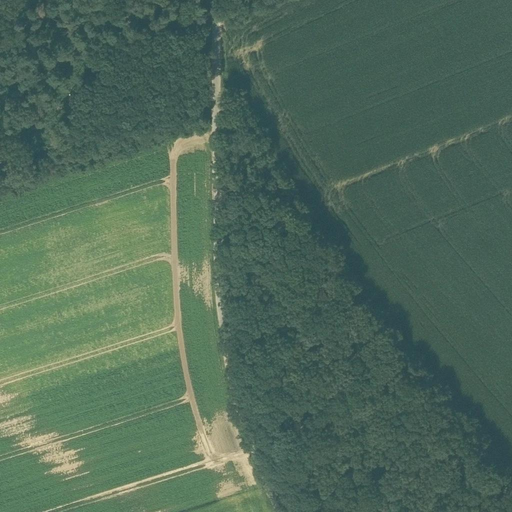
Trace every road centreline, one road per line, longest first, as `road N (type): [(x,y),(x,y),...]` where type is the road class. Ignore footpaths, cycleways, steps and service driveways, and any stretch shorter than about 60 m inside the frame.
road 1 (track): [(0,84),(216,11),(225,340),(242,417),(280,511)]
road 2 (track): [(511,450),(401,323),(216,66)]
